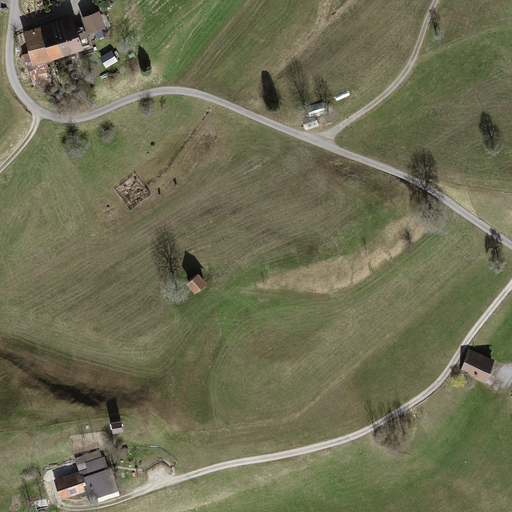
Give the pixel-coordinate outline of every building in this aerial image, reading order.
[(100,9),(82,16),(89,32),(107,25),(100,9)] [(41,25),(51,57),(81,48),(71,16),(41,25)] [(51,57),(41,25),(24,30),(30,52),(34,62),(46,58),(51,57)] [(112,49),(100,56),(106,67),(118,60),(112,49)] [(24,54),(33,83),(52,77),(46,58),(34,62),(30,52),(24,54)] [(209,285),(200,275),(190,284),(199,294),(209,285)] [(495,359),(469,350),(462,370),(488,379),(495,359)] [(123,420),(113,421),(114,432),(124,431),(123,420)] [(88,470),(56,480),(63,501),(87,493),(89,499),(118,489),(107,454),(85,461),(88,470)]
